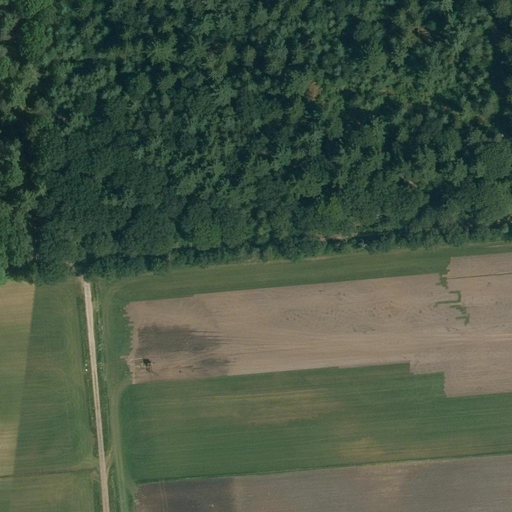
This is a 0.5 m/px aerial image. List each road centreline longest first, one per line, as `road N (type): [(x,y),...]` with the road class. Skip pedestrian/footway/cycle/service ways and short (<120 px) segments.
road 1 (track): [(84,261),(511,220)]
road 2 (track): [(84,261),(105,511)]
road 3 (track): [(40,236),(13,0)]
road 4 (track): [(506,220),(483,0)]
